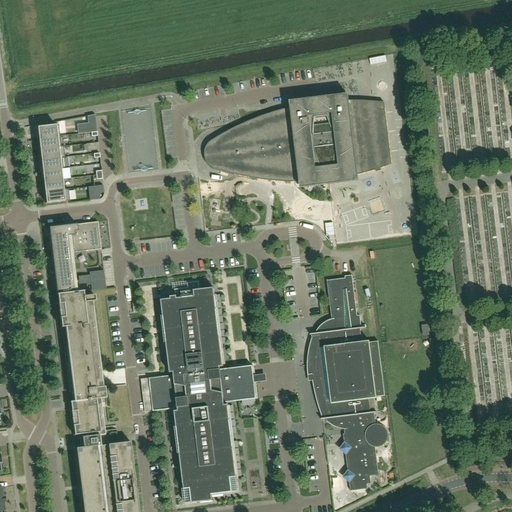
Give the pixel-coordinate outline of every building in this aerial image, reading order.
[(374,59),(375,67),(392,64),(391,56),(374,59)] [(383,85),(386,92),(392,90),(389,83),(383,85)] [(206,162),(207,163),(208,165),(217,170),(220,171),(228,173),(232,174),(242,177),(257,180),(272,181),(276,182),(286,182),(292,182),(299,183),(300,188),(358,182),(358,175),(372,172),(380,169),(391,165),(383,102),(379,101),(369,101),(352,100),(348,100),(347,94),(289,101),(290,107),(277,111),(267,114),(259,117),(254,119),(245,123),(240,125),(232,129),(228,131),(222,134),(218,137),(214,139),(210,142),(209,143),(208,144),(207,145),(206,147),(205,149),(205,150),(204,152),(204,153),(204,156),(205,158),(205,160),(206,162)] [(81,134),(96,132),(95,124),(80,126),(81,134)] [(58,126),(37,128),(38,139),(60,136),(58,126)] [(60,136),(38,139),(40,149),(61,147),(60,136)] [(63,159),(65,159),(63,147),(61,147),(40,149),(41,161),(63,159)] [(61,170),(64,169),(63,159),(41,161),(42,172),(61,170)] [(62,180),(61,170),(42,172),(43,182),(62,180)] [(45,192),(63,190),(62,180),(43,182),(45,192)] [(45,192),(46,204),(70,201),(68,190),(63,190),(45,192)] [(96,222),(49,227),(58,294),(78,292),(73,252),(89,250),(99,249),(97,229),(96,222)] [(104,271),(89,272),(91,290),(106,289),(104,271)] [(321,326),(316,332),(317,334),(310,335),(311,336),(312,336),(312,339),(310,343),(309,348),(308,353),(378,344),(378,342),(370,343),(369,342),(362,343),(360,329),(366,329),(366,328),(361,328),(360,316),(357,316),(352,276),(345,277),(345,279),(328,281),(327,281),(331,316),(334,315),(334,319),(327,321),(321,326)] [(170,376),(149,379),(142,380),(146,413),(174,410),(186,505),(213,502),(212,496),(239,493),(228,403),(256,400),(254,384),(258,383),(257,376),(254,376),(252,366),(224,370),(214,289),(200,291),(199,282),(188,284),(188,289),(175,290),(175,297),(170,298),(171,300),(161,301),(170,376)] [(74,436),(85,435),(86,438),(82,438),(83,449),(76,449),(83,511),(138,511),(130,443),(100,446),(99,437),(105,436),(100,400),(106,399),(104,388),(103,388),(92,303),(95,303),(94,296),(84,298),(83,292),(57,295),(69,393),(74,392),(75,402),(70,403),(74,436)] [(385,396),(378,344),(308,353),(307,364),(308,376),(312,375),(313,381),(312,381),(316,399),(321,416),(322,419),(321,419),(321,420),(377,413),(377,412),(371,413),(369,400),(377,399),(376,398),(385,396)] [(339,429),(347,430),(347,434),(343,435),(344,444),(340,450),(346,454),(348,472),(344,478),(349,482),(350,492),(367,489),(367,486),(367,483),(370,482),(369,472),(378,471),(375,447),(379,447),(383,445),(386,442),(387,439),(387,435),(386,431),(383,428),(380,426),(376,426),(374,413),(377,413),(321,420),(326,420),(327,422),(333,426),(339,429)]
